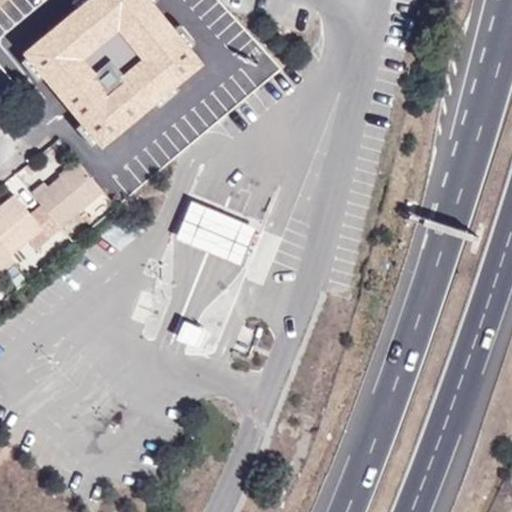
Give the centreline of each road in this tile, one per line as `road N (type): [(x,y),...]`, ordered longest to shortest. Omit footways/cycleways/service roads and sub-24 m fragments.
road 1 (motorway): [(511,7),(348,511)]
road 2 (motorway): [(409,511),(511,231)]
